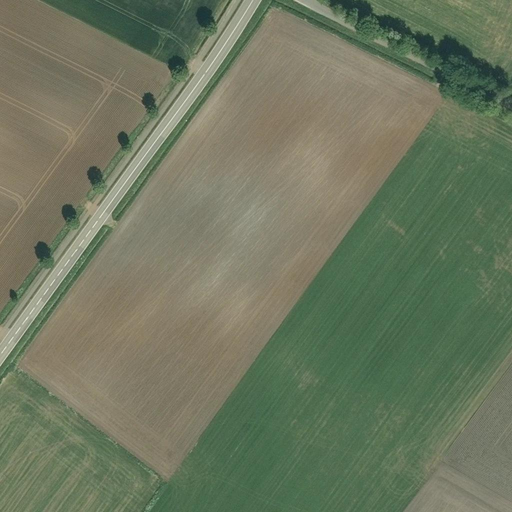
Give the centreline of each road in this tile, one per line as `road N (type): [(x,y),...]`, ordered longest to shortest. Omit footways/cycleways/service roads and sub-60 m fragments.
road 1 (secondary): [(0,355),(252,0)]
road 2 (unclassified): [(303,0),(511,107)]
